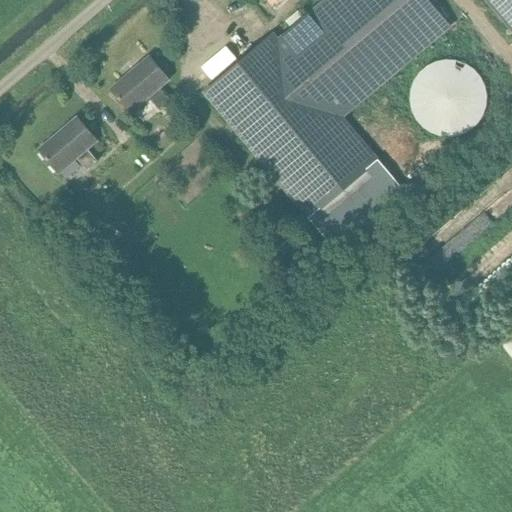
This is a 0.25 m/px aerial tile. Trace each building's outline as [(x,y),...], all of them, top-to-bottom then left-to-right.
[(204,93),(311,220),(337,251),(407,191),(381,159),(344,115),(449,25),(427,0),(325,0),(278,40),(274,35),(204,93)] [(511,0),(490,0),(511,26),(511,0)] [(111,90),(124,105),(130,112),(149,97),(159,110),(170,101),(159,89),(169,80),(150,57),(111,90)] [(416,78),(412,86),(410,93),(409,100),(410,105),(411,112),(414,118),(417,122),(421,126),(426,131),(432,135),(438,137),(444,138),(452,138),(459,136),(466,133),(472,129),(478,124),(482,117),(485,110),(486,102),(486,95),(484,86),(480,78),(473,70),(466,65),(456,61),(436,62),(428,66),(421,71),(416,78)] [(361,107),(396,149),(420,129),(385,86),(361,107)] [(39,150),(52,166),(58,172),(76,157),(86,169),(97,160),(87,148),(96,139),(90,133),(77,118),(39,150)] [(258,300),(274,320),(298,302),(282,282),(258,300)]
